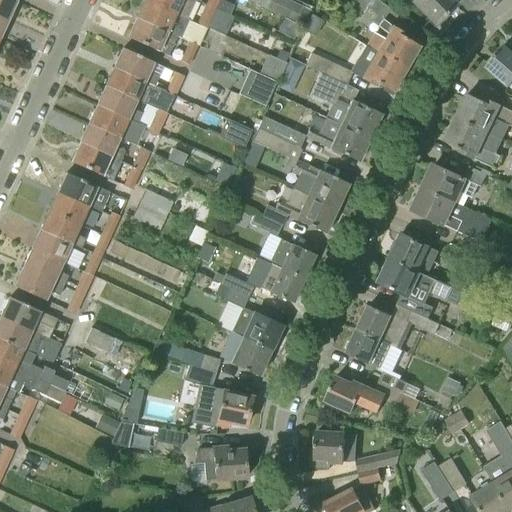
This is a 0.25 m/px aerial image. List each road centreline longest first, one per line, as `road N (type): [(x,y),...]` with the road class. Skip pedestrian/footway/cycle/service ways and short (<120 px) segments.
road 1 (residential): [(293,511),(281,457),(290,394),(456,37),(489,0)]
road 2 (residential): [(0,178),(81,0)]
